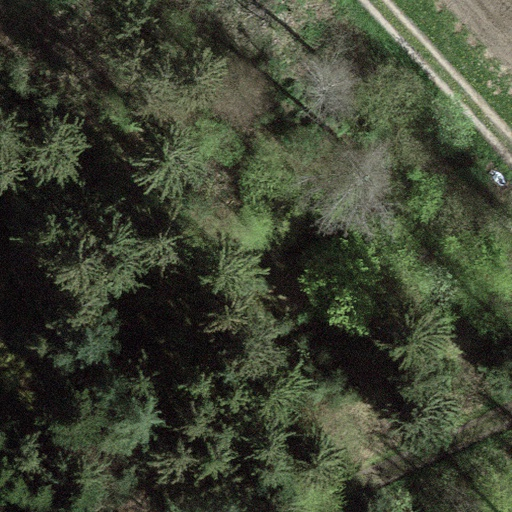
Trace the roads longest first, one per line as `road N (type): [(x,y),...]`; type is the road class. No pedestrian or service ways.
road 1 (track): [(281,511),(511,403)]
road 2 (track): [(511,120),(411,0)]
